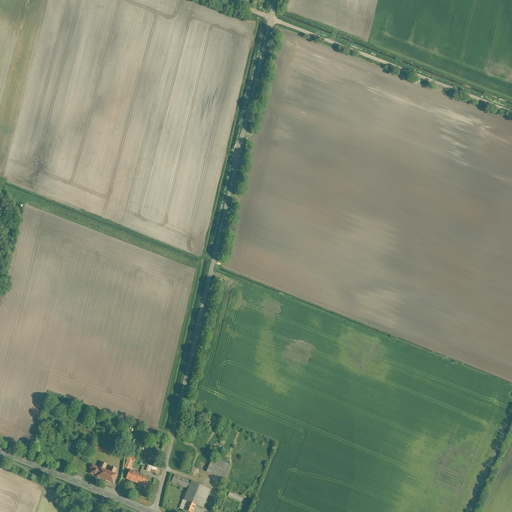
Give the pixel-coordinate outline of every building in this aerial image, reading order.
[(136,430),(134,436),(149,440),(151,432),(143,430),(143,432),(136,430)] [(94,448),(93,452),(102,456),(104,451),(94,448)] [(126,457),(124,462),(134,465),(135,460),(126,457)] [(214,457),(208,472),(225,479),(231,465),(214,457)] [(95,480),(114,487),(118,477),(116,476),(119,469),(114,467),(111,473),(106,472),(109,466),(101,463),(99,469),(92,466),(90,471),(98,474),(95,480)] [(147,465),(145,471),(157,474),(158,468),(147,465)] [(126,482),(147,490),(151,479),(130,471),(126,482)] [(188,489),(192,481),(175,474),(172,482),(188,489)] [(188,489),(184,500),(198,506),(204,508),(212,490),(192,481),(188,489)] [(231,491),(228,497),(242,503),(245,498),(231,491)] [(195,511),(198,506),(184,500),(180,509),(187,511),(195,511)]
